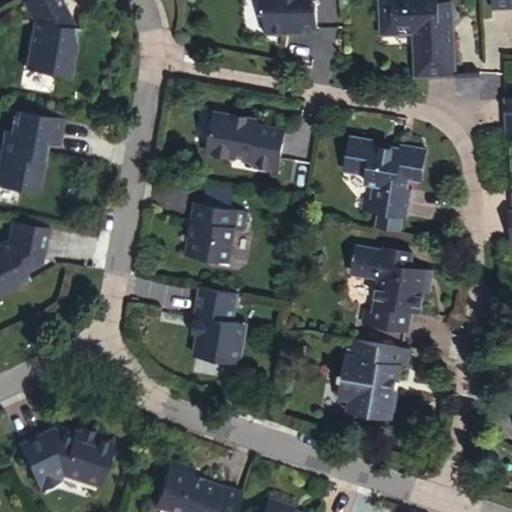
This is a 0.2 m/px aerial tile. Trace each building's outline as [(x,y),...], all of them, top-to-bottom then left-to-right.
[(69,7),(65,0),(29,0),(36,12),(27,59),(71,66),(79,19),(69,7)] [(261,0),(262,2),(267,7),(267,26),(295,25),(295,20),(305,20),(321,20),(320,0),(261,0)] [(418,72),(455,71),(454,25),(439,12),(439,0),(384,0),(385,26),(415,25),(418,72)] [(453,0),(439,0),(439,12),(454,25),(453,0)] [(61,110),(13,102),(9,124),(3,124),(0,141),(0,179),(39,186),(46,147),(41,146),(43,135),(48,137),(57,138),(61,110)] [(252,161),(269,165),(280,166),(286,126),(257,120),(258,115),(213,108),(206,142),(212,150),(249,157),(252,161)] [(372,182),(370,194),(369,208),(407,214),(412,184),(410,184),(411,178),(421,179),(427,145),(400,141),(399,146),(392,145),(392,143),(381,141),(381,143),(373,142),(375,137),(350,132),(343,168),(366,173),(365,178),(365,181),(372,182)] [(280,166),(269,165),(268,171),(278,174),(280,166)] [(369,208),(370,194),(363,192),(361,207),(369,208)] [(192,198),(189,215),(194,216),(192,230),(187,230),(184,250),(229,258),(235,226),(242,226),(245,206),(192,198)] [(48,219),(16,214),(14,232),(0,238),(0,288),(34,271),(32,266),(28,261),(43,253),(48,219)] [(47,256),(53,220),(48,219),(43,253),(28,261),(32,266),(47,256)] [(420,291),(425,267),(409,265),(411,250),(382,244),(381,247),(353,243),(349,272),(376,277),(370,308),(364,308),(361,322),(404,330),(407,311),(417,313),(420,291)] [(432,269),(425,267),(420,291),(428,291),(432,269)] [(241,290),(199,283),(190,329),(195,330),(192,351),(242,360),(246,337),(237,335),(240,319),(235,318),(241,290)] [(237,335),(246,337),(249,319),(240,319),(237,335)] [(403,361),(407,345),(347,334),(344,349),(339,348),(331,395),(342,396),(340,405),(389,414),(394,385),(386,384),(388,375),(394,377),(397,361),(403,361)] [(83,424),(82,429),(96,433),(97,429),(83,424)] [(101,483),(114,440),(96,433),(82,429),(75,431),(55,425),(20,442),(42,487),(62,478),(64,472),(101,483)] [(232,511),(241,486),(224,480),(222,484),(203,478),(202,481),(191,477),(194,470),(196,463),(170,454),(153,501),(185,511),(232,511)] [(224,480),(194,470),(191,477),(202,481),(203,478),(222,484),(224,480)] [(300,511),(291,509),(293,505),(293,501),(266,492),(259,511),(300,511)]
